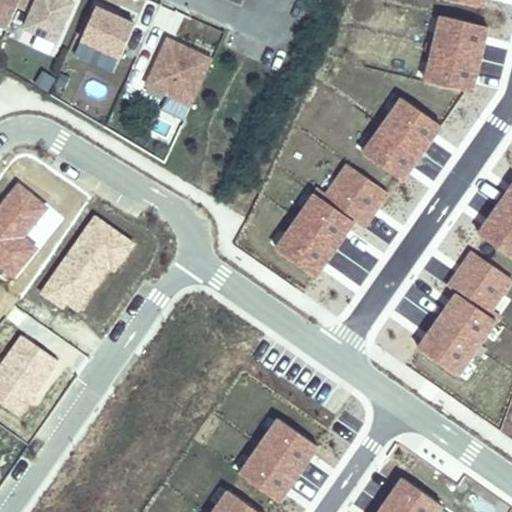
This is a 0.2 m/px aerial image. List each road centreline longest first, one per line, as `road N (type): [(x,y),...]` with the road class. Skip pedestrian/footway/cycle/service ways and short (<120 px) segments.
road 1 (residential): [(8,511),(144,311),(196,259)]
road 2 (residential): [(332,358),(511,102)]
road 3 (residential): [(0,135),(6,126),(37,130),(193,223),(196,259)]
road 4 (residential): [(196,259),(332,358)]
road 5 (residential): [(399,407),(511,484)]
road 6 (residential): [(399,407),(324,511)]
